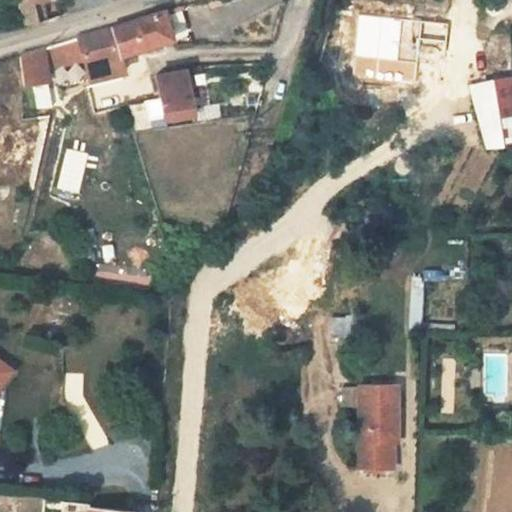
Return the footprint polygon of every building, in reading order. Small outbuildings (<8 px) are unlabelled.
[(34,24),(58,20),(55,0),(35,0),(30,1),(34,24)] [(109,28),(117,57),(168,45),(161,11),(109,28)] [(184,12),(169,13),(171,36),(185,35),(184,12)] [(121,75),(117,57),(109,28),(71,40),(83,85),(121,75)] [(49,84),(43,52),(18,57),(24,88),(49,84)] [(150,82),(159,124),(195,117),(187,75),(150,82)] [(511,86),(493,88),(487,89),(491,162),(511,160),(511,86)] [(441,333),(440,280),(439,247),(430,247),(431,333),(441,333)] [(83,378),(82,353),(68,353),(69,378),(83,378)] [(0,400),(15,381),(0,368),(0,400)] [(419,388),(385,390),(386,472),(414,470),(413,446),(422,445),(419,388)]
